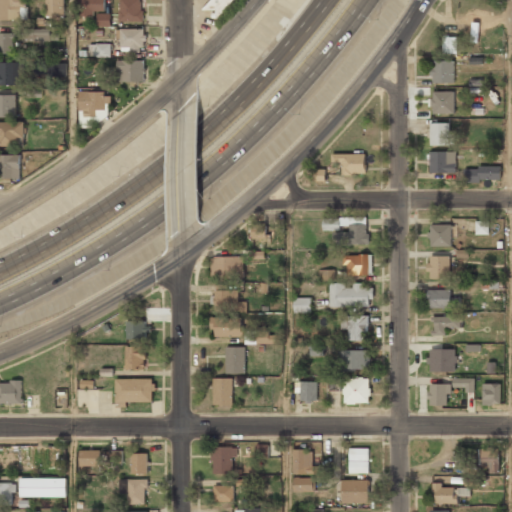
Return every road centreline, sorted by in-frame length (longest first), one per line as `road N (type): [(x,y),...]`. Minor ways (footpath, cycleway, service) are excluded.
road 1 (secondary): [(0,352),(112,298),(215,230),(352,100),(424,0)]
road 2 (residential): [(404,32),(400,511)]
road 3 (motorway): [(0,303),(85,259),(212,169),(328,49),(361,0)]
road 4 (motorway): [(323,0),(240,98),(166,165),(90,220),(0,269)]
road 5 (residential): [(400,426),(0,427)]
road 6 (secondary): [(257,0),(135,122),(0,214)]
road 7 (residential): [(182,256),(181,511)]
road 8 (residential): [(401,201),(252,199)]
